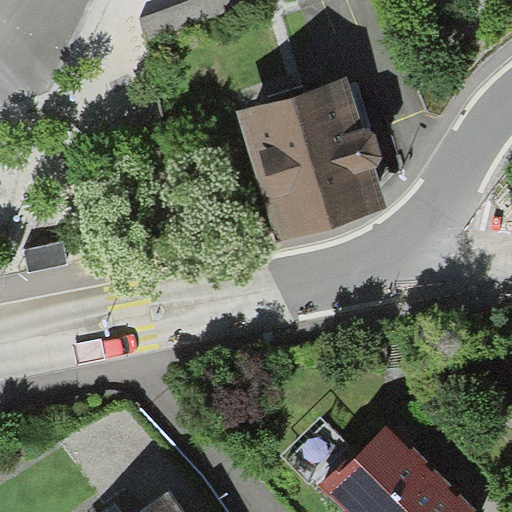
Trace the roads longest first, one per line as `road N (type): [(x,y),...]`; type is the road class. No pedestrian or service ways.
road 1 (residential): [(0,339),(412,262)]
road 2 (residential): [(412,262),(477,136),(511,102)]
